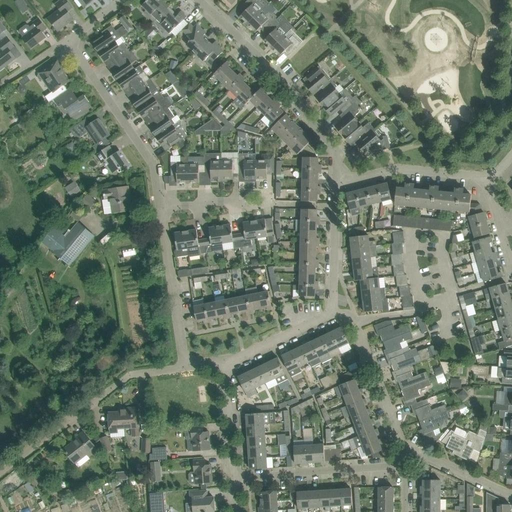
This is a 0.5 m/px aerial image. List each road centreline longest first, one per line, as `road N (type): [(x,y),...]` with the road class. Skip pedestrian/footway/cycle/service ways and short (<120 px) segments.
road 1 (residential): [(335,181),(337,153),(195,0)]
road 2 (residential): [(0,474),(130,375),(184,367)]
road 3 (residential): [(67,40),(154,169),(160,209)]
road 4 (residential): [(228,481),(401,464)]
road 5 (residential): [(160,209),(184,367)]
road 6 (residential): [(400,442),(357,322),(332,311)]
road 7 (residential): [(335,181),(392,169),(483,175)]
road 8 (residential): [(332,311),(335,181)]
road 9 (residential): [(219,363),(332,311)]
road 10 (residential): [(511,496),(400,442)]
